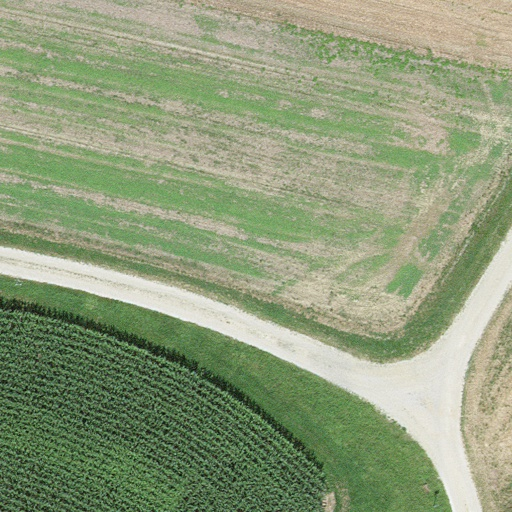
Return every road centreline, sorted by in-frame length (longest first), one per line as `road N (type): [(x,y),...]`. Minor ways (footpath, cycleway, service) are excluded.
road 1 (track): [(0,264),(156,295),(351,368),(426,410),(455,464),(467,511)]
road 2 (track): [(511,264),(426,410)]
